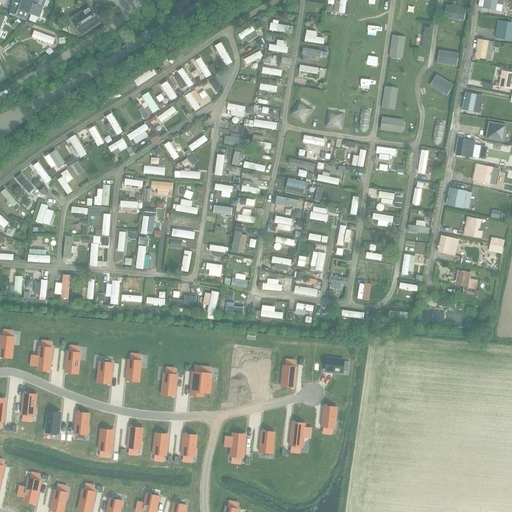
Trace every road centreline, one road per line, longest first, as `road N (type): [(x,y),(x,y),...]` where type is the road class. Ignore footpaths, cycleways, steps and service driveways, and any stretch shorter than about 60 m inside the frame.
road 1 (unknown): [(343,303),(375,306),(386,281),(413,123),(408,90),(427,26)]
road 2 (unclassified): [(24,115),(210,0)]
